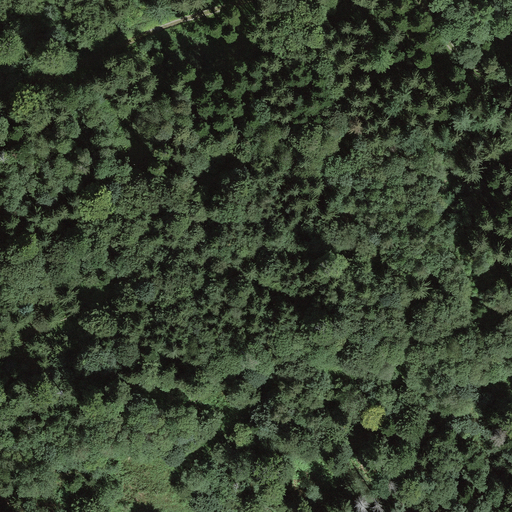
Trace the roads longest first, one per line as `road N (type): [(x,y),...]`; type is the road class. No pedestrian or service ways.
road 1 (track): [(511,358),(272,342),(166,413),(0,444)]
road 2 (track): [(0,278),(255,244),(304,247),(511,312)]
road 3 (track): [(0,97),(237,0)]
road 4 (track): [(420,0),(462,60),(511,91)]
